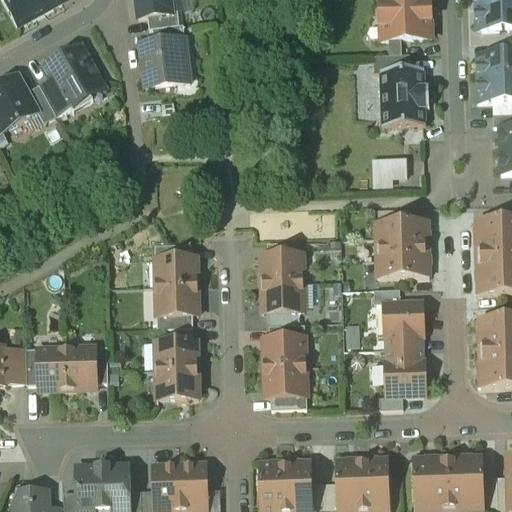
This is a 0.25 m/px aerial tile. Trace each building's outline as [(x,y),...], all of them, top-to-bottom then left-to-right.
[(1,0),(18,30),(60,6),(57,0),(56,0),(1,0)] [(134,0),(137,23),(147,22),(172,19),(172,17),(170,4),(176,3),(175,0),(134,0)] [(379,0),(380,45),(388,44),(400,44),(431,43),(429,0),(379,0)] [(511,0),(474,0),(475,12),(511,10),(511,0)] [(511,10),(475,12),(476,36),(511,35),(511,34),(511,10)] [(172,19),(147,22),(149,35),(152,34),(179,31),(177,17),(172,17),(172,19)] [(179,31),(152,34),(154,47),(176,44),(176,45),(185,44),(183,31),(179,31)] [(154,47),(140,49),(145,91),(173,88),(173,90),(190,88),(185,44),(176,45),(176,44),(154,47)] [(400,44),(388,44),(389,60),(401,59),(400,44)] [(80,50),(42,71),(49,84),(39,90),(56,121),(71,113),(72,115),(93,104),(87,94),(100,86),(80,50)] [(511,58),(476,59),(477,83),(511,81),(511,58)] [(408,60),(373,61),(373,77),(379,77),(379,75),(409,74),(408,60)] [(409,74),(379,75),(379,77),(381,131),(425,130),(424,112),(429,112),(428,92),(424,92),(423,74),(409,74)] [(27,96),(18,80),(0,90),(0,135),(1,137),(2,137),(37,117),(38,117),(27,96)] [(511,81),(477,83),(478,107),(511,105),(511,81)] [(56,121),(39,90),(27,96),(38,117),(37,117),(44,128),(56,121)] [(511,117),(492,118),(493,130),(499,130),(511,129),(511,117)] [(511,129),(499,130),(499,154),(511,153),(511,129)] [(511,153),(499,154),(500,177),(511,176),(511,153)] [(377,159),(377,189),(399,189),(399,181),(414,181),(414,159),(377,159)] [(192,167),(160,169),(162,220),(195,218),(192,167)] [(511,208),(495,209),(495,223),(501,223),(511,222),(511,208)] [(411,211),(374,213),(375,226),(411,225),(411,211)] [(511,222),(501,223),(495,223),(475,224),(477,298),(511,296),(511,222)] [(411,225),(375,226),(377,282),(429,280),(427,224),(411,225)] [(299,245),(267,246),(267,259),(299,258),(299,245)] [(190,248),(154,249),(154,262),(190,261),(190,248)] [(267,259),(260,259),(261,288),(303,287),(302,258),(299,258),(267,259)] [(190,261),(154,262),(155,291),(197,290),(196,261),(190,261)] [(303,287),(261,288),(262,317),(304,316),(303,287)] [(197,290),(155,291),(156,320),(192,319),(198,318),(197,290)] [(399,293),(373,294),(373,308),(384,308),(400,307),(399,293)] [(400,307),(384,308),(385,342),(421,341),(422,341),(421,307),(400,307)] [(511,308),(498,309),(498,321),(511,320),(511,308)] [(192,319),(156,320),(156,333),(192,332),(192,319)] [(511,320),(498,321),(478,322),(480,391),(511,390),(511,320)] [(304,329),(268,330),(268,342),(304,341),(304,329)] [(268,342),(262,343),(263,371),(305,370),(304,341),(268,342)] [(421,341),(385,342),(385,354),(422,353),(421,341)] [(196,344),(154,346),(155,374),(197,373),(196,344)] [(107,351),(95,352),(96,388),(108,388),(107,351)] [(66,352),(37,353),(38,389),(38,395),(67,394),(66,352)] [(95,352),(66,352),(67,394),(96,394),(96,388),(95,352)] [(25,353),(5,354),(6,389),(26,388),(25,353)] [(37,353),(25,353),(26,388),(26,390),(38,389),(37,353)] [(422,353),(385,354),(386,366),(422,365),(422,353)] [(386,366),(385,366),(386,400),(424,399),(423,365),(422,365),(386,366)] [(305,370),(263,371),(264,400),(270,400),(306,399),(305,370)] [(197,373),(155,374),(156,403),(177,403),(177,406),(188,406),(188,402),(198,402),(197,373)] [(306,399),(270,400),(270,413),(306,412),(306,399)] [(482,459),(412,461),(413,511),(483,511),(483,480),(482,459)] [(389,511),(388,462),(335,463),(335,485),(336,511),(389,511)] [(311,464),(258,466),(258,511),(312,511),(311,485),(311,464)] [(179,511),(179,467),(152,468),(152,494),(152,511),(179,511)] [(206,511),(206,467),(179,467),(179,511),(206,511)] [(127,469),(109,469),(107,469),(106,469),(96,470),(96,469),(94,469),(94,472),(78,472),(78,470),(75,470),(76,496),(76,511),(128,511),(128,495),(127,469)] [(495,511),(495,479),(483,480),(483,511),(495,511)] [(507,511),(507,479),(495,479),(495,511),(507,511)] [(324,511),(323,485),(311,485),(312,511),(324,511)] [(336,511),(335,485),(323,485),(324,511),(336,511)] [(140,511),(140,494),(128,495),(128,511),(140,511)] [(152,511),(152,494),(140,494),(140,511),(152,511)] [(47,495),(19,496),(13,508),(12,511),(47,511),(48,511),(47,495)] [(76,511),(76,496),(62,496),(62,511),(76,511)]
